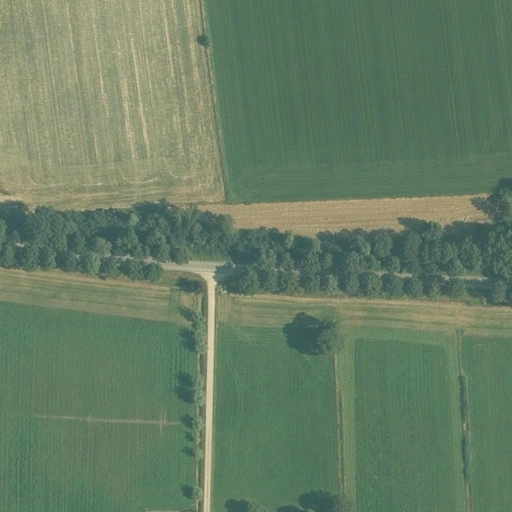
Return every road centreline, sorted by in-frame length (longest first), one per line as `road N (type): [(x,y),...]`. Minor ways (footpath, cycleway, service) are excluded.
road 1 (tertiary): [(511,282),(131,260),(0,243)]
road 2 (unknown): [(208,265),(206,511)]
